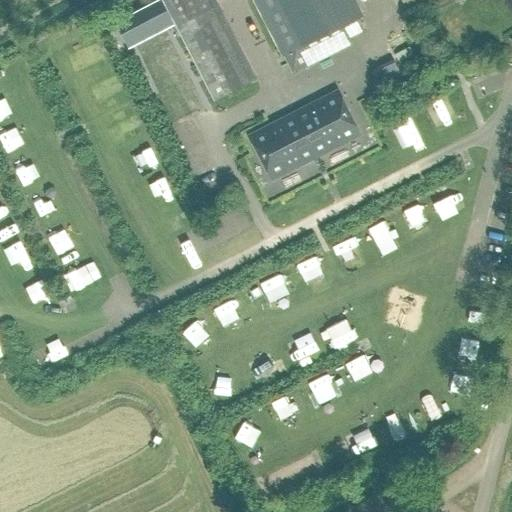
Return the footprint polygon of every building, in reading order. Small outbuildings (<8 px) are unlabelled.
[(214,101),(255,79),(214,0),(158,0),(153,3),(168,32),(176,28),(214,101)] [(362,14),(354,0),(253,0),(281,53),(283,52),(293,71),(349,43),(346,38),(363,29),(357,16),(362,14)] [(130,29),(137,48),(157,40),(149,21),(130,29)] [(393,60),(372,70),(382,90),(403,80),(393,60)] [(251,138),(271,177),(272,177),(274,176),(303,161),(311,157),(358,133),(346,109),(337,91),(299,110),(269,125),(250,135),(251,138)] [(425,109),(433,128),(449,121),(441,102),(425,109)] [(6,103),(0,105),(0,121),(12,117),(6,103)] [(406,128),(395,134),(410,158),(421,151),(406,128)] [(20,190),(40,182),(34,168),(14,177),(20,190)] [(29,209),(49,205),(47,194),(27,198),(29,209)] [(396,217),(404,236),(422,228),(413,209),(396,217)] [(231,236),(247,233),(244,218),(228,221),(231,236)] [(187,269),(217,256),(207,233),(177,247),(187,269)] [(61,264),(72,259),(62,234),(51,239),(61,264)] [(331,250),(337,270),(357,264),(351,244),(331,250)] [(294,268),(301,286),(321,279),(315,261),(294,268)] [(62,277),(71,295),(89,286),(80,268),(62,277)] [(256,289),(263,308),(284,300),(277,281),(256,289)] [(239,300),(217,309),(221,320),(244,312),(239,300)] [(466,333),(486,334),(488,311),(468,309),(466,333)] [(343,319),(324,328),(332,347),(351,339),(343,319)] [(463,337),(449,354),(464,366),(478,349),(463,337)] [(308,338),(284,345),(290,364),(314,357),(308,338)] [(254,383),(275,375),(268,356),(247,364),(254,383)] [(360,361),(344,369),(352,386),(368,378),(360,361)] [(217,378),(208,394),(225,404),(234,389),(217,378)]
